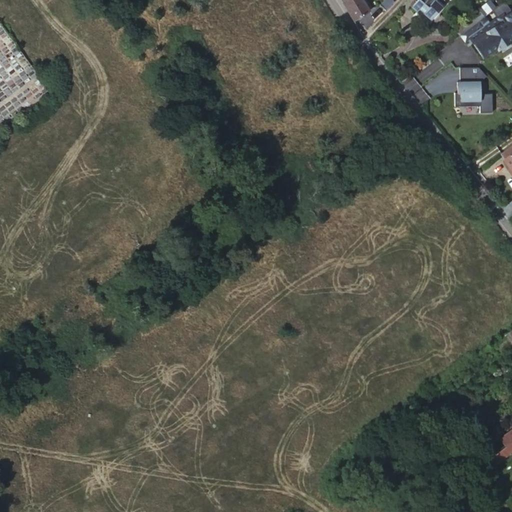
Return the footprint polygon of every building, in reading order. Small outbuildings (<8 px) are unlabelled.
[(342,0),(354,19),(375,7),(370,0),(342,0)] [(393,3),(395,1),(394,0),(385,0),(374,12),(379,17),(382,13),(393,3)] [(419,0),(415,6),(420,11),(422,8),(426,11),(435,19),(449,1),(449,0),(419,0)] [(485,16),(480,9),(455,28),(461,35),(471,27),(485,16)] [(511,11),(508,13),(507,11),(497,18),(500,21),(487,31),(488,33),(481,38),(475,43),(484,56),(496,48),(511,38),(511,37),(511,11)] [(488,20),(485,16),(471,27),(461,35),(466,41),(485,27),(483,24),(488,20)] [(511,40),(511,38),(496,48),(498,51),(511,40)] [(479,67),(460,67),(460,81),(458,81),(458,87),(461,87),(461,92),(455,92),(455,106),(481,105),(481,112),(492,112),(492,94),(480,94),(480,82),(487,75),(479,67)] [(511,166),(511,145),(502,153),(511,166)] [(504,446),(511,440),(511,429),(499,440),(504,446)] [(488,459),(493,464),(511,449),(511,440),(504,446),(488,459)] [(468,483),(493,464),(488,459),(486,461),(464,478),(468,483)] [(506,479),(500,472),(494,477),(500,484),(506,479)]
